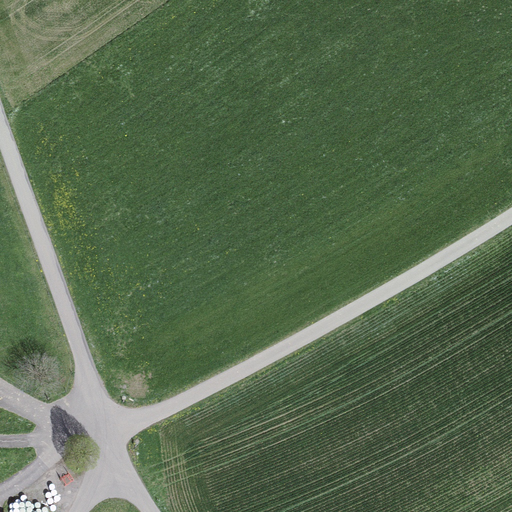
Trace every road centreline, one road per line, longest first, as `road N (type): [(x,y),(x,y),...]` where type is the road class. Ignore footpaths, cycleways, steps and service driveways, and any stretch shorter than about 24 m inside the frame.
road 1 (unclassified): [(107,436),(296,343),(511,212)]
road 2 (unclassified): [(0,134),(107,436)]
